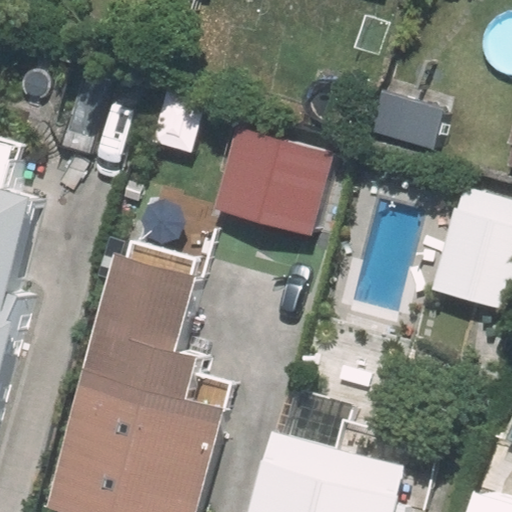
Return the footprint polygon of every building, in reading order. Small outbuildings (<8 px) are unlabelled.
[(453,107),(409,97),(398,141),(442,152),(453,107)] [(288,138),(215,117),(192,198),(266,219),(288,138)] [(52,182),(0,168),(0,407),(22,322),(16,320),(52,182)] [(511,198),(468,187),(440,287),(511,306),(511,198)] [(307,264),(272,253),(250,331),(285,342),(307,264)] [(206,374),(179,367),(192,321),(126,302),(107,370),(96,368),(58,505),(84,511),(207,511),(237,406),(200,396),(206,374)] [(290,428),(266,511),(403,511),(418,463),(290,428)] [(511,511),(511,498),(503,495),(496,511),(511,511)]
